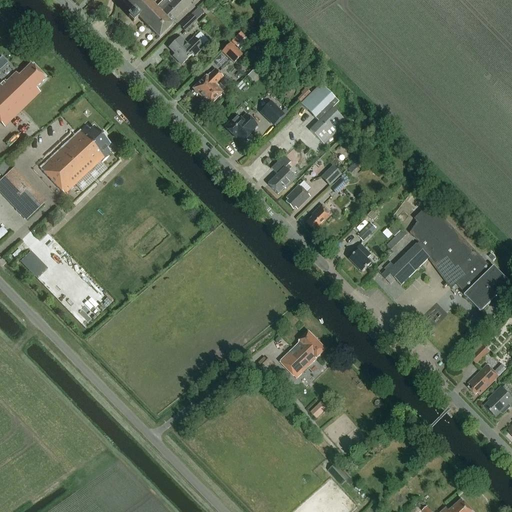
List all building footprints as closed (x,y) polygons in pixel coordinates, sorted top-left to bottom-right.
[(170,24),(160,14),(149,3),(145,0),(124,0),(122,2),(133,13),(128,18),(130,21),(133,24),(138,19),(159,39),(172,26),(170,24)] [(161,13),(160,14),(170,24),(192,2),(193,3),(196,0),(174,0),(170,5),(165,0),(164,0),(157,8),(161,13)] [(199,9),(180,28),(187,34),(205,15),(199,9)] [(240,33),(231,43),(239,51),(249,41),(240,33)] [(181,66),(192,56),(194,58),(203,48),(194,39),(187,46),(179,39),(168,49),(174,55),(173,57),(181,66)] [(222,53),(234,65),(242,56),(230,44),(222,53)] [(273,57),(281,65),(289,57),(280,49),(273,57)] [(11,78),(6,83),(5,81),(4,83),(0,86),(0,123),(5,128),(40,94),(36,89),(45,80),(31,65),(19,77),(16,74),(12,78),(11,78)] [(222,78),(215,71),(207,79),(206,77),(192,91),(194,92),(194,94),(205,105),(207,106),(209,107),(222,93),(217,88),(218,88),(216,85),(222,78)] [(300,104),(317,122),(309,130),(324,145),(346,123),(331,108),(338,102),(320,85),(310,94),(300,104)] [(302,95),(297,100),(300,104),(310,94),(305,89),(300,94),(302,95)] [(273,126),(283,117),(272,106),(262,115),(273,126)] [(256,127),(246,117),(241,122),(237,117),(225,129),(235,139),(236,138),(242,143),(252,133),(251,132),(256,127)] [(364,117),(358,121),(366,129),(371,125),(364,117)] [(87,128),(41,170),(64,196),(73,188),(105,158),(110,153),(107,149),(110,146),(94,128),(90,132),(87,128)] [(295,180),(288,173),(287,173),(291,169),(287,166),(290,164),(284,157),(271,170),(277,176),(267,186),(277,196),(284,189),(285,190),(295,180)] [(3,161),(0,164),(0,175),(2,177),(10,169),(3,161)] [(332,167),(320,178),(329,187),(341,176),(332,167)] [(13,170),(0,181),(0,193),(16,210),(34,192),(13,170)] [(330,189),(336,196),(346,186),(339,180),(330,189)] [(310,198),(299,187),(286,200),(288,202),(285,204),(292,211),(294,209),(296,211),(310,198)] [(331,216),(321,206),(310,217),(312,218),(306,224),(314,233),(331,216)] [(400,287),(429,259),(447,284),(444,288),(445,289),(448,285),(451,288),(455,285),(465,296),(464,297),(481,314),(510,285),(494,268),(492,270),(429,206),(414,221),(417,224),(409,234),(419,244),(417,247),(417,246),(394,268),(391,265),(385,271),(386,273),(382,277),(390,286),(394,281),(400,287)] [(371,210),(352,229),(358,235),(357,236),(362,242),(375,229),(370,224),(377,217),(371,210)] [(394,238),(395,237),(400,232),(394,226),(388,231),(394,238)] [(391,242),(395,246),(406,235),(402,231),(391,242)] [(370,256),(367,253),(361,246),(355,252),(356,254),(349,261),(362,274),(371,265),(366,260),(370,256)] [(296,380),(305,371),(316,360),(325,351),(308,334),(299,343),(300,344),(280,364),(296,380)] [(478,344),(465,356),(475,367),(489,354),(478,344)] [(259,369),(266,377),(275,369),(268,361),(267,361),(264,358),(257,365),(260,368),(259,369)] [(498,378),(487,366),(468,385),(470,388),(468,390),(475,397),(477,395),(479,397),(498,378)] [(502,415),(511,405),(511,399),(501,388),(488,401),(489,403),(484,408),(495,419),(501,414),(502,415)] [(319,403),(309,413),(315,420),(326,409),(319,403)] [(418,450),(410,457),(415,462),(423,455),(418,450)] [(345,471),(342,474),(344,476),(348,480),(346,482),(350,487),(356,482),(345,471)] [(471,511),(462,501),(449,511),(448,511),(446,509),(443,511),(430,511),(427,508),(422,511),(471,511)]
